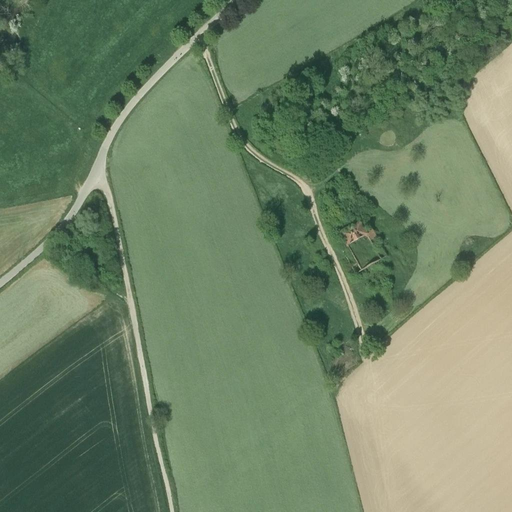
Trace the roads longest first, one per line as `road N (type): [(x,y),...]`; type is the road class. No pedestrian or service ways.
road 1 (unclassified): [(0,282),(64,223),(135,99),(235,0)]
road 2 (track): [(195,39),(241,141),(308,193),(362,341)]
road 3 (track): [(93,177),(109,201),(171,511)]
